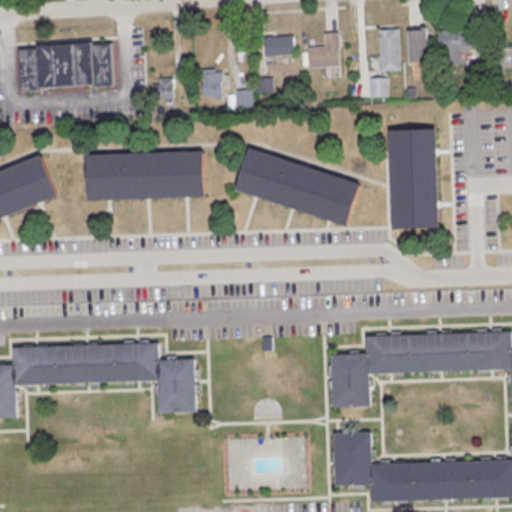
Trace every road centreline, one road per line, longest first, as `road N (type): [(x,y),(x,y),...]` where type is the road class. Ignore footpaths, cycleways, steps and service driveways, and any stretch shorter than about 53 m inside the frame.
road 1 (residential): [(511,278),(421,282),(384,270),(0,283)]
road 2 (residential): [(222,0),(0,14)]
